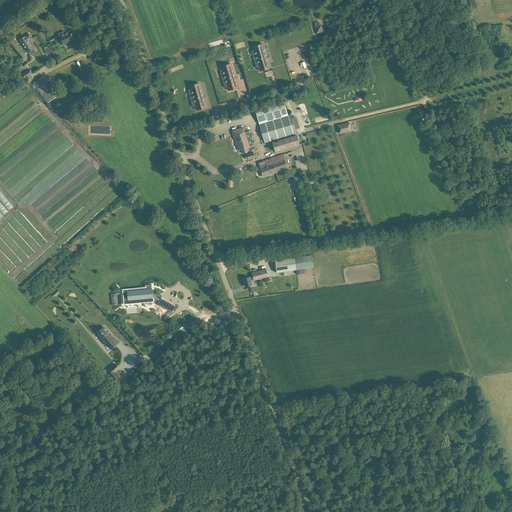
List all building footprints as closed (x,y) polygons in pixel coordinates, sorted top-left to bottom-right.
[(468,0),(471,8),(482,5),(480,0),(468,0)] [(315,27),(317,33),(325,31),(324,29),(322,30),(321,25),(315,27)] [(59,34),(61,39),(63,44),(73,40),(70,32),(65,34),(64,32),(59,34)] [(20,40),(22,44),(26,49),(29,52),(35,48),(33,44),(31,45),(29,41),(32,38),(29,34),(26,36),(25,36),(20,40)] [(259,67),(260,71),(268,68),(267,67),(269,67),(268,62),(270,61),(269,57),(267,58),(263,44),(253,47),(257,59),(254,60),(257,68),(259,67)] [(14,67),(18,72),(20,71),(24,67),(20,62),(16,66),(14,67)] [(231,64),(222,67),(225,79),(223,80),(225,88),(228,87),(229,91),(238,88),(236,82),(239,81),(238,77),(235,78),(231,64)] [(31,69),(27,71),(22,75),(28,83),(33,80),(30,75),(34,73),(31,69)] [(44,75),(36,80),(33,82),(47,103),(57,96),(44,75)] [(190,86),(193,95),(190,96),(193,107),(196,106),(197,110),(206,107),(204,101),(207,100),(206,96),(203,97),(199,83),(190,86)] [(287,112),(284,102),(255,111),(258,121),(287,112)] [(296,134),(290,114),(259,124),(265,143),(296,134)] [(337,125),(339,133),(351,130),(349,122),(337,125)] [(16,168),(20,172),(26,166),(49,145),(45,140),(41,135),(32,143),(31,142),(40,134),(35,129),(35,130),(31,125),(1,151),(5,156),(11,163),(22,154),(26,159),(16,168)] [(232,131),(238,150),(242,149),(243,153),(248,152),(246,148),(249,147),(249,146),(253,145),(249,132),(245,133),(243,128),(232,131)] [(272,143),(275,151),(299,144),(296,135),(272,143)] [(266,164),(264,165),(260,166),(263,176),(271,174),(272,174),(286,169),(285,164),(281,155),(265,160),(266,164)] [(295,258),(297,269),(304,268),(313,267),(312,255),(295,258)] [(275,261),(277,272),(296,270),(297,269),(295,258),(275,261)] [(268,276),(267,274),(266,269),(252,273),(253,276),(243,278),(246,286),(252,285),(250,279),(253,279),(254,281),(268,276)] [(142,289),(128,291),(128,300),(144,299),(144,303),(154,302),(154,298),(160,301),(158,305),(159,306),(159,307),(166,317),(171,312),(172,312),(176,306),(161,298),(161,299),(153,295),(153,288),(150,289),(150,285),(152,285),(152,284),(145,285),(146,285),(146,287),(142,287),(142,289)] [(115,345),(118,342),(113,338),(112,338),(110,336),(112,334),(111,335),(104,327),(101,330),(100,329),(100,330),(101,330),(97,333),(104,344),(107,342),(112,348),(115,345),(116,346),(115,345)] [(113,367),(111,368),(114,372),(111,375),(115,380),(119,376),(115,372),(119,368),(115,364),(113,367)]
